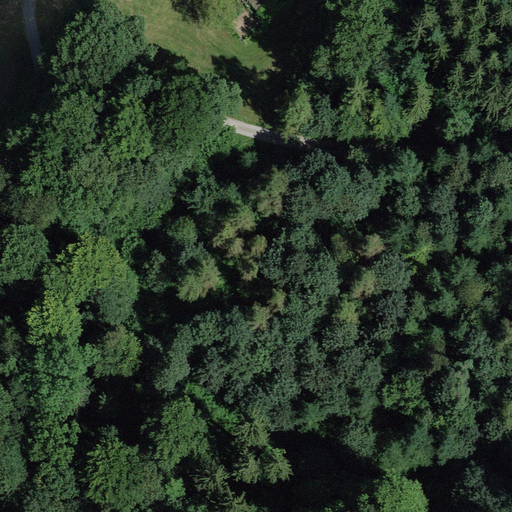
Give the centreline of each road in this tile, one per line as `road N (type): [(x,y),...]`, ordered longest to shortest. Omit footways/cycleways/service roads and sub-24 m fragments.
road 1 (track): [(511,142),(316,149),(196,112),(100,116),(52,130),(0,165)]
road 2 (track): [(52,130),(24,0)]
